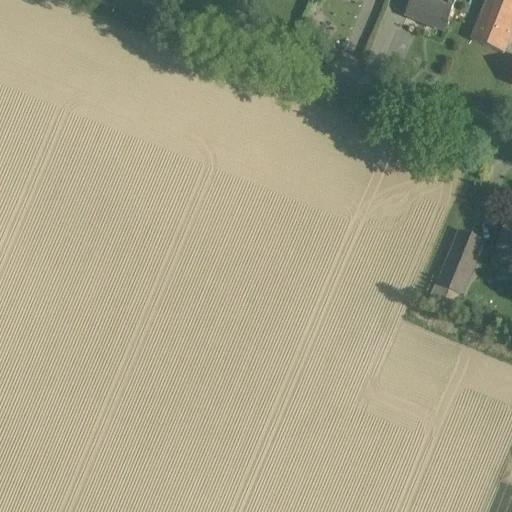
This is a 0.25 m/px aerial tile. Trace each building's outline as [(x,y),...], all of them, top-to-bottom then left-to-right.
[(452,0),(409,0),(403,17),(441,31),(452,0)] [(511,23),(511,0),(484,0),(469,40),(501,52),(511,23)] [(511,222),(501,248),(511,252),(511,222)] [(458,238),(440,285),(461,293),(479,246),(458,238)] [(435,288),(433,296),(459,303),(461,296),(435,288)]
